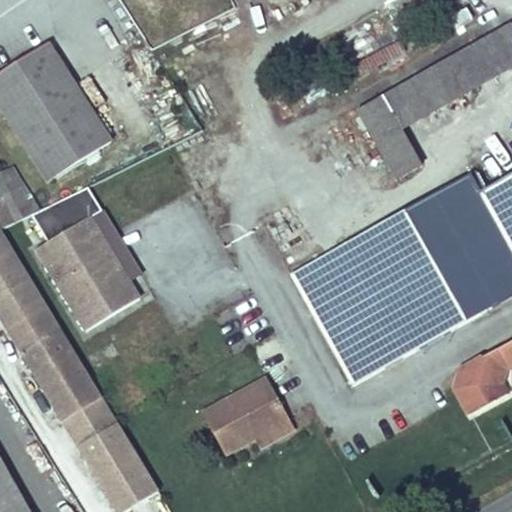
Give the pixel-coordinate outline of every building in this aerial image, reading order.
[(3,0),(0,0),(0,11),(1,13),(9,8),(3,0)] [(21,19),(22,21),(0,34),(0,14),(1,13),(0,11),(0,108),(47,182),(110,143),(47,45),(41,50),(38,46),(45,41),(48,39),(31,13),(21,19)] [(511,29),(511,28),(384,98),(402,132),(511,72),(511,29)] [(47,45),(51,43),(48,39),(45,41),(38,46),(41,50),(47,45)] [(402,132),(384,98),(356,113),(394,184),(422,168),(402,132)] [(403,212),(291,275),(353,386),(466,324),(511,297),(511,172),(482,190),(473,174),(403,212)] [(41,212),(24,188),(19,190),(0,198),(0,236),(2,235),(2,233),(32,218),(41,212)] [(101,213),(87,192),(41,212),(32,218),(48,247),(38,253),(88,333),(141,299),(100,237),(91,220),(101,213)] [(48,310),(2,235),(0,236),(0,316),(10,333),(48,310)] [(48,310),(10,333),(23,355),(61,332),(48,310)] [(88,377),(61,332),(23,355),(64,423),(102,400),(88,377)] [(469,418),(508,397),(502,386),(508,374),(511,371),(511,343),(460,372),(454,391),(469,418)] [(146,375),(134,382),(141,395),(153,388),(146,375)] [(242,399),(204,420),(224,456),(254,441),(289,422),(266,380),(239,394),(242,399)] [(239,394),(201,414),(204,420),(242,399),(239,394)] [(289,422),(254,441),(259,449),(294,430),(289,422)] [(126,511),(157,494),(117,426),(79,448),(116,511),(126,511)] [(27,511),(0,463),(0,511),(27,511)]
